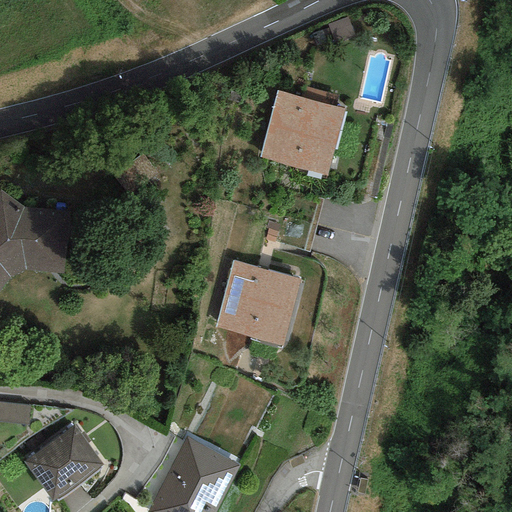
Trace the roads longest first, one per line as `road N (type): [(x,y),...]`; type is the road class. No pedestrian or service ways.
road 1 (secondary): [(430,0),(436,42),(336,476)]
road 2 (secondary): [(0,124),(171,70),(318,0)]
road 3 (residential): [(0,392),(99,402),(133,428),(141,449),(98,511)]
